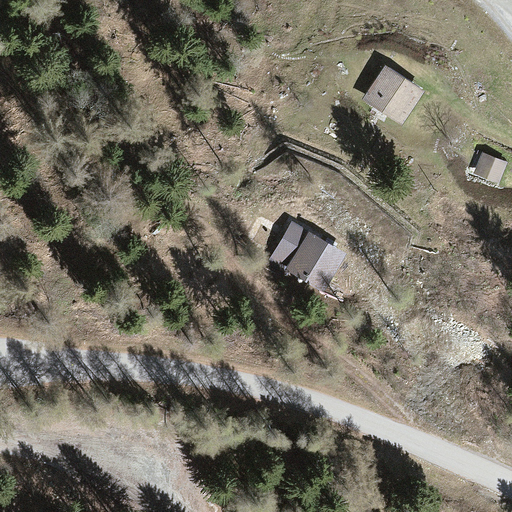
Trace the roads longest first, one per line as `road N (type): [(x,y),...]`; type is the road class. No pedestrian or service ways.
road 1 (unclassified): [(0,359),(107,361),(258,386),(351,415),(511,486)]
road 2 (track): [(409,440),(408,416),(270,301),(204,219)]
road 3 (track): [(0,440),(65,460),(168,511)]
road 4 (track): [(340,411),(339,434),(348,446),(437,511)]
